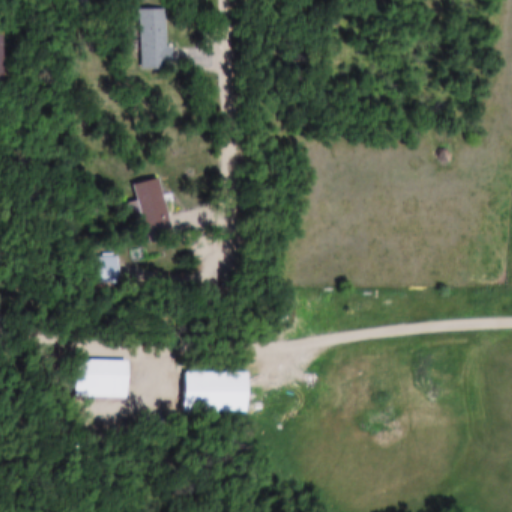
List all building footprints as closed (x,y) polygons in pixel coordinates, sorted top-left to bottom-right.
[(168,10),(142,10),(142,68),(168,68),(168,10)] [(160,179),(136,185),(149,245),(174,239),(160,179)] [(121,285),(120,258),(96,258),(96,285),(121,285)] [(129,398),(129,362),(80,362),(80,398),(129,398)] [(186,413),(248,413),(248,374),(186,374),(186,413)]
